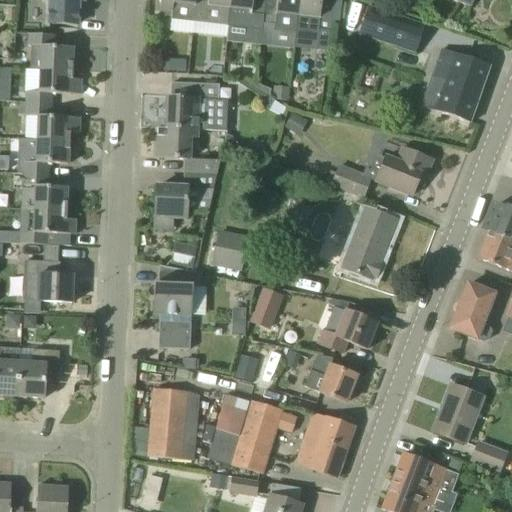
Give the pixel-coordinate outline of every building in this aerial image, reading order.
[(49,0),(48,24),(77,25),(78,1),(84,1),(83,0),(49,0)] [(195,6),(195,0),(160,0),(158,19),(193,23),(195,6)] [(229,8),(229,0),(195,0),(195,6),(193,23),(227,26),(229,8)] [(229,0),(229,8),(227,26),(262,30),(263,24),(262,24),(261,24),(264,0),(229,0)] [(273,30),(295,32),(297,16),(298,0),(264,0),(261,24),(262,24),(263,24),(273,25),(273,30)] [(298,0),(297,16),(295,32),(318,34),(318,29),(330,30),(333,0),(330,0),(298,0)] [(425,25),(404,18),(367,6),(358,34),(415,54),(425,25)] [(71,72),(72,48),(53,47),(54,36),(28,35),(28,47),(31,47),(30,56),(40,56),(39,70),(71,72)] [(489,68),(489,66),(441,49),(432,77),(445,81),(435,112),(469,124),(470,122),(469,122),(488,68),(489,68)] [(221,72),(221,58),(207,58),(207,72),(221,72)] [(173,60),(172,72),(185,72),(185,60),(173,60)] [(8,66),(0,65),(0,88),(8,89),(8,66)] [(70,95),(71,72),(39,70),(38,93),(26,93),(25,105),(51,106),(51,94),(70,95)] [(217,101),(218,85),(171,83),(170,98),(167,98),(166,129),(158,128),(158,129),(189,130),(189,131),(196,131),(225,132),(227,101),(217,101)] [(287,101),(288,89),(273,87),(272,99),(287,101)] [(0,89),(0,102),(10,103),(11,91),(0,89)] [(51,106),(25,105),(25,117),(37,117),(37,140),(68,142),(69,134),(79,134),(79,119),(50,117),(51,106)] [(291,110),(283,125),(299,134),(308,119),(291,110)] [(215,176),(218,161),(187,160),(189,131),(189,130),(158,129),(156,159),(184,160),(183,174),(215,176)] [(67,165),(68,142),(37,140),(36,154),(36,163),(23,163),(23,173),(23,175),(48,176),(48,164),(67,165)] [(258,161),(270,154),(262,140),(250,147),(258,161)] [(425,177),(432,160),(401,148),(396,162),(385,157),(375,182),(411,197),(420,175),(425,177)] [(362,198),(369,180),(370,179),(362,176),(339,167),(332,186),(362,198)] [(212,190),(215,176),(183,174),(182,188),(155,187),(153,233),(154,233),(155,229),(172,230),(172,221),(185,221),(186,200),(208,201),(209,190),(212,190)] [(65,212),(66,188),(47,187),(48,176),(23,175),(21,210),(34,210),(65,212)] [(511,208),(499,204),(487,233),(511,242),(511,208)] [(341,268),(371,280),(372,278),(375,279),(380,265),(378,264),(395,221),(365,209),(364,211),(354,236),(348,251),(341,268)] [(74,235),(75,220),(65,220),(65,212),(34,210),(21,210),(20,245),(45,246),(46,234),(74,235)] [(240,272),(247,237),(217,231),(210,266),(240,272)] [(511,273),(511,242),(487,233),(477,259),(511,273)] [(191,269),(196,248),(174,243),(169,264),(191,269)] [(72,304),(73,277),(59,276),(59,263),(25,261),(24,288),(37,289),(35,302),(72,304)] [(200,288),(200,275),(159,267),(158,285),(153,285),(152,315),(190,316),(191,288),(200,288)] [(482,324),(486,312),(493,295),(467,285),(461,301),(449,330),(478,341),(479,341),(482,342),(488,340),(491,333),(488,326),(482,324)] [(260,289),(247,322),(268,330),(282,297),(260,289)] [(320,328),(327,331),(336,310),(328,307),(320,328)] [(366,350),(377,324),(344,311),(334,337),(322,332),(317,344),(342,354),(347,343),(366,350)] [(231,337),(244,337),(244,321),(231,321),(231,337)] [(0,396),(16,398),(18,363),(19,350),(0,348),(0,396)] [(57,387),(59,352),(32,350),(31,364),(18,363),(16,398),(43,399),(44,386),(57,387)] [(256,359),(239,354),(232,376),(250,381),(256,359)] [(329,366),(315,360),(304,387),(345,404),(356,376),(330,366),(329,366)] [(183,361),(183,371),(195,372),(195,361),(183,361)] [(465,444),(483,398),(450,386),(449,387),(452,388),(443,411),(440,410),(432,432),(465,444)] [(187,395),(187,393),(153,390),(147,458),(180,460),(187,395)] [(281,412),(282,411),(248,401),(248,403),(238,437),(229,465),(262,475),(276,429),(281,412)] [(294,465),(336,479),(353,428),(311,414),(294,465)] [(499,472),(507,454),(477,442),(470,461),(499,472)] [(431,509),(438,491),(450,496),(457,475),(402,455),(381,510),(386,511),(432,511),(433,510),(431,509)] [(451,457),(448,467),(458,471),(462,461),(451,457)] [(226,476),(210,474),(208,487),(224,490),(226,476)] [(255,498),(257,483),(230,478),(227,494),(255,498)] [(0,511),(8,511),(11,484),(0,483),(0,511)] [(66,511),(68,488),(37,486),(35,511),(66,511)] [(299,511),(301,506),(269,496),(263,511),(299,511)]
